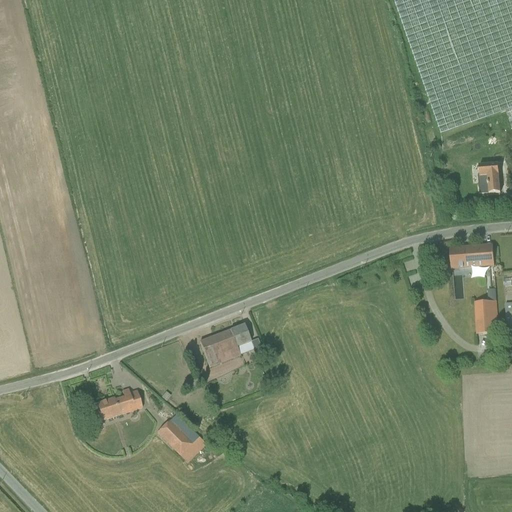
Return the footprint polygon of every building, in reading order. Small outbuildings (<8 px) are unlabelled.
[(511,0),(397,0),(444,134),(507,113),(511,127),(511,0)] [(452,272),(495,269),(493,247),(450,250),(452,272)] [(469,299),(470,332),(491,332),(490,298),(469,299)] [(511,300),(500,301),(501,321),(511,320),(511,300)] [(209,369),(241,357),(231,331),(200,342),(209,369)] [(101,421),(143,408),(138,391),(96,403),(101,421)] [(152,415),(159,420),(163,414),(155,409),(152,415)] [(150,433),(183,463),(201,443),(168,414),(150,433)]
